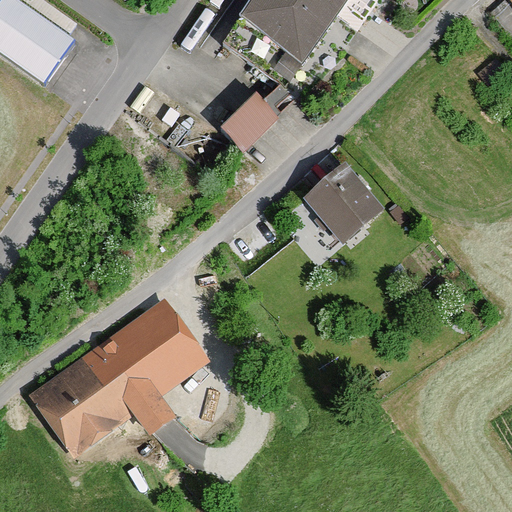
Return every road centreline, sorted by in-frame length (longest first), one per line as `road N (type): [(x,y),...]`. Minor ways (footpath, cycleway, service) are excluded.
road 1 (residential): [(0,400),(259,198),(464,0)]
road 2 (residential): [(0,255),(149,47)]
